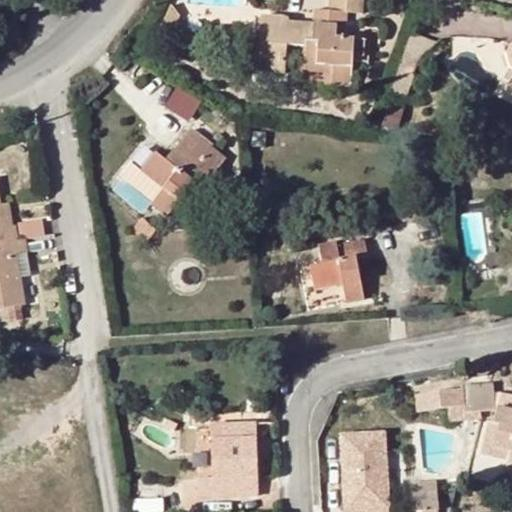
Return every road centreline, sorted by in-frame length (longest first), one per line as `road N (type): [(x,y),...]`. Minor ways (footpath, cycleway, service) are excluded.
road 1 (residential): [(112,511),(46,72)]
road 2 (residential): [(300,511),(295,423),(300,395),(320,374),(511,338)]
